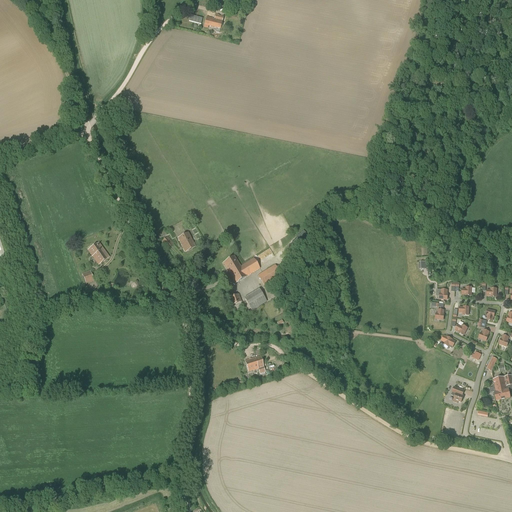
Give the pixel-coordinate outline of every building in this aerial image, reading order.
[(213,7),(222,9),(224,1),(217,0),(214,0),(213,6),(213,7)] [(220,29),(223,17),(215,15),(214,19),(207,17),(205,25),(216,28),(215,32),(219,33),(220,29)] [(178,239),(185,253),(195,247),(188,233),(178,239)] [(167,237),(161,242),(167,249),(174,244),(167,237)] [(88,251),(98,265),(109,258),(99,243),(88,251)] [(421,257),(421,262),(420,262),(420,269),(430,269),(429,256),(421,257)] [(240,267),(234,257),(223,264),(236,284),(260,269),(254,259),(240,267)] [(275,265),(258,276),(264,287),(282,276),(275,265)] [(82,274),(86,285),(94,281),(90,271),(82,274)] [(466,296),(471,296),(471,288),(466,288),(466,290),(462,290),(462,295),(466,295),(466,296)] [(259,289),(244,298),(252,311),(267,302),(259,289)] [(491,296),(491,297),(496,297),(496,289),(491,289),(491,291),(487,291),(487,296),(491,296)] [(447,291),(441,290),(441,294),(439,294),(439,300),(447,300),(447,295),(447,291)] [(239,295),(227,299),(230,307),(242,302),(239,295)] [(459,308),(459,313),(463,313),(463,315),(468,315),(469,308),(463,307),(463,308),(459,308)] [(436,314),(435,319),(443,320),(444,315),(443,315),(444,311),(438,310),(438,314),(436,314)] [(487,310),(486,316),(488,316),(487,320),(492,321),(493,317),(494,318),(495,312),(487,310)] [(459,332),(459,333),(463,335),(467,328),(462,326),(461,327),(458,326),(455,330),(459,332)] [(480,333),(478,339),(486,341),(488,336),(487,336),(489,332),(484,330),(482,334),(480,333)] [(501,340),(499,345),(506,348),(508,343),(507,342),(508,338),(503,336),(501,340)] [(448,347),(449,345),(453,347),(455,342),(452,340),(447,337),(443,345),(448,347)] [(476,351),(473,358),(479,361),(482,355),(476,351)] [(308,366),(312,359),(300,352),(296,359),(308,366)] [(245,361),(248,372),(258,369),(260,374),(265,373),(260,357),(245,361)] [(493,357),(493,358),(492,357),(486,369),(491,372),(497,360),(496,359),(497,359),(493,357)] [(509,390),(511,389),(511,375),(493,380),(493,383),(492,383),(496,401),(510,399),(509,390)] [(456,394),(455,397),(454,400),(458,402),(461,403),(463,396),(462,396),(464,391),(453,387),(451,393),(452,393),(456,394)]
